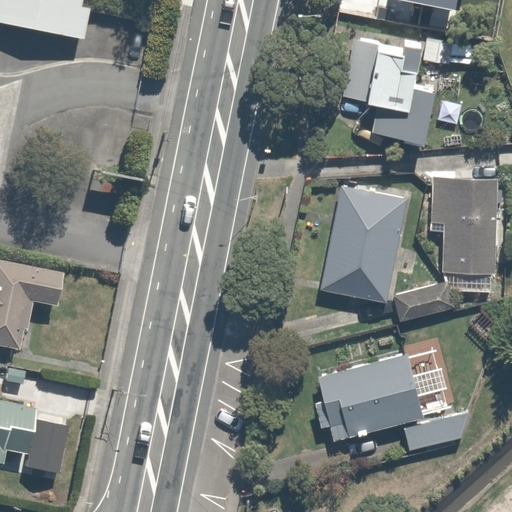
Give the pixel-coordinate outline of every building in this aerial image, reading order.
[(86,0),(0,0),(0,28),(78,44),(86,0)] [(461,58),(462,33),(420,32),(420,28),(398,27),(397,38),(381,37),(382,27),(365,27),(362,91),(372,91),(370,117),(423,119),(428,71),(420,71),(421,57),(461,58)] [(494,179),(432,177),(430,222),(444,224),(443,272),(492,273),(494,179)] [(400,191),(329,180),(314,283),(385,293),(400,191)] [(0,262),(0,345),(16,348),(29,303),(54,304),(60,274),(0,262)] [(443,403),(429,340),(312,367),(316,384),(306,386),(315,424),(324,422),(326,429),(443,403)] [(37,362),(10,357),(4,386),(31,391),(37,362)] [(26,454),(32,408),(0,403),(0,466),(0,467),(3,450),(26,454)] [(446,403),(397,423),(407,447),(455,427),(446,403)]
